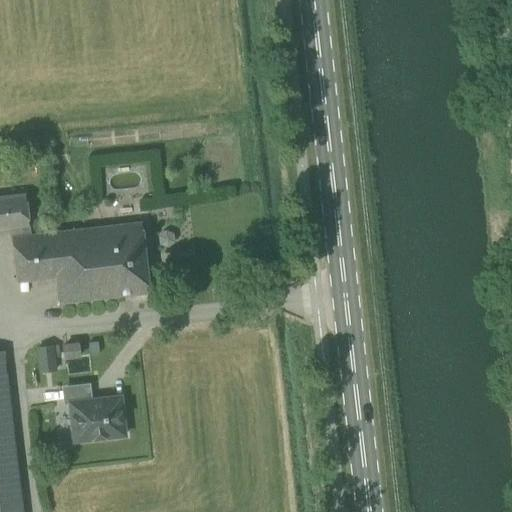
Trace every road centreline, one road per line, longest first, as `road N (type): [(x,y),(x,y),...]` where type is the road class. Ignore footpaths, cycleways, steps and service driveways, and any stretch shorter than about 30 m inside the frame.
road 1 (primary): [(370,511),(313,0)]
road 2 (track): [(511,162),(495,16)]
